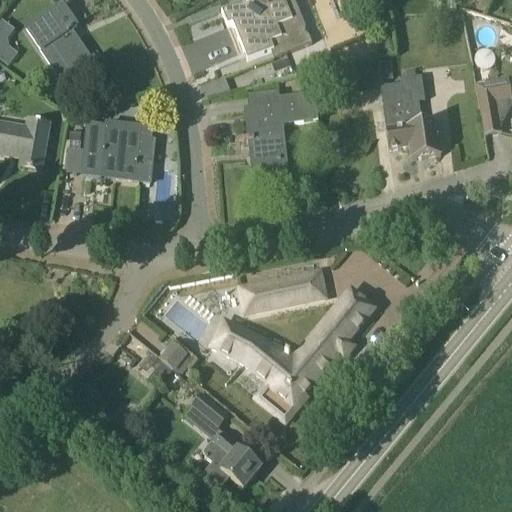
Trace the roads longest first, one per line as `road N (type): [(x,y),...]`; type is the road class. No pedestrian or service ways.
road 1 (secondary): [(325,511),(511,283)]
road 2 (residential): [(200,251),(183,92),(133,0)]
road 3 (residential): [(0,439),(98,355),(126,315),(145,256)]
road 4 (residential): [(504,250),(433,212),(341,228)]
road 5 (residential): [(145,256),(0,237)]
road 6 (residential): [(200,251),(341,228)]
